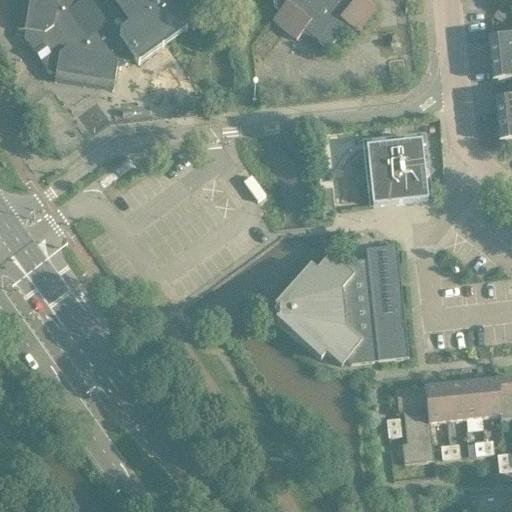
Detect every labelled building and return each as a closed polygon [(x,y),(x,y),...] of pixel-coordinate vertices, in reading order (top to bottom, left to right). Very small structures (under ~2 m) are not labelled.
[(138,67),(186,33),(168,7),(171,0),(22,0),(17,33),(25,34),(23,41),(48,76),(55,77),(54,84),(113,94),(116,71),(119,72),(134,62),(138,67)] [(296,43),(304,33),(328,52),(347,28),(357,36),(376,12),(366,5),(370,0),(271,0),(273,7),(272,7),(280,13),(272,23),(296,43)] [(511,40),(487,43),(489,64),(511,61),(511,40)] [(511,83),(511,61),(489,64),(491,86),(511,83)] [(496,125),(511,123),(511,101),(493,104),(496,125)] [(511,123),(496,125),(498,147),(511,145),(511,123)] [(366,150),(372,209),(427,203),(425,182),(429,178),(424,174),(421,144),(366,150)] [(331,191),(320,192),(322,216),(334,215),(331,191)] [(367,267),(345,270),(345,269),(344,269),(329,257),(316,273),(310,268),(273,313),(276,315),(272,320),(277,323),(275,326),(320,363),(325,357),(341,369),(345,364),(350,368),(408,362),(396,250),(366,253),(367,267)] [(511,382),(497,384),(500,421),(499,421),(500,426),(511,424),(511,382)] [(497,384),(479,386),(483,423),(499,421),(500,421),(497,384)] [(479,386),(461,388),(465,424),(483,423),(479,386)] [(461,388),(443,390),(447,426),(465,424),(461,388)] [(429,428),(447,426),(443,390),(425,392),(429,428)] [(404,431),(429,428),(425,392),(396,395),(398,415),(403,414),(404,431)] [(386,424),(387,433),(400,432),(399,423),(386,424)] [(429,428),(404,431),(406,448),(401,448),(403,468),(433,465),(429,428)] [(400,432),(387,433),(388,442),(400,441),(400,432)] [(492,445),(483,446),(484,459),(493,458),(492,445)] [(476,460),(484,459),(483,446),(474,447),(476,460)] [(449,450),(450,462),(459,461),(458,449),(449,450)] [(442,463),(450,462),(449,450),(440,450),(442,463)] [(497,459),(498,468),(511,466),(510,457),(497,459)] [(511,466),(498,468),(499,476),(511,475),(511,466)]
